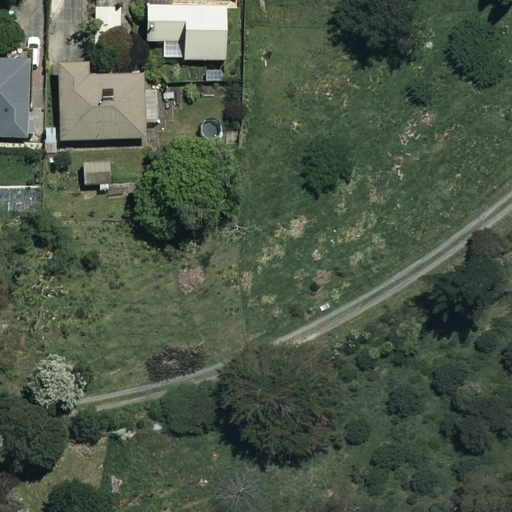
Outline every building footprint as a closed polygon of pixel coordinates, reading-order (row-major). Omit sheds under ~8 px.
[(123,13),(97,12),(96,42),(122,43),(123,13)] [(163,64),(228,65),(228,12),(149,12),(149,47),(163,47),(163,64)] [(29,56),(0,55),(0,128),(2,128),(2,140),(27,141),(29,56)] [(228,65),(163,64),(163,87),(201,87),(201,98),(228,98),(228,65)] [(157,96),(145,96),(145,80),(89,81),(89,72),(61,73),(62,143),(146,142),(146,124),(158,124),(157,96)] [(111,164),(85,165),(85,188),(112,187),(111,164)]
